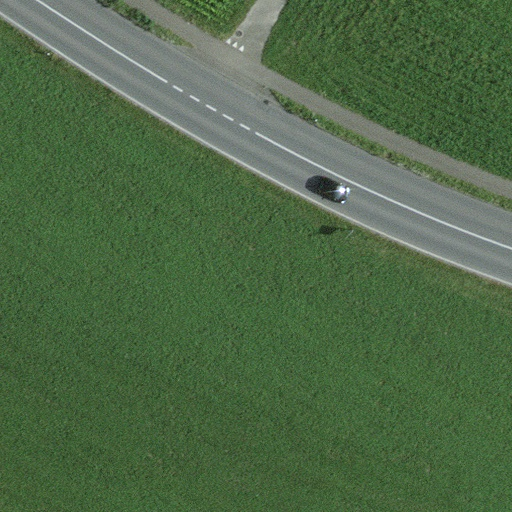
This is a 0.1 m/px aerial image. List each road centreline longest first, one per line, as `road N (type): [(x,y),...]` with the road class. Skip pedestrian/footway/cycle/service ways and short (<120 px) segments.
road 1 (secondary): [(511,246),(279,146),(39,0)]
road 2 (track): [(267,0),(204,104)]
